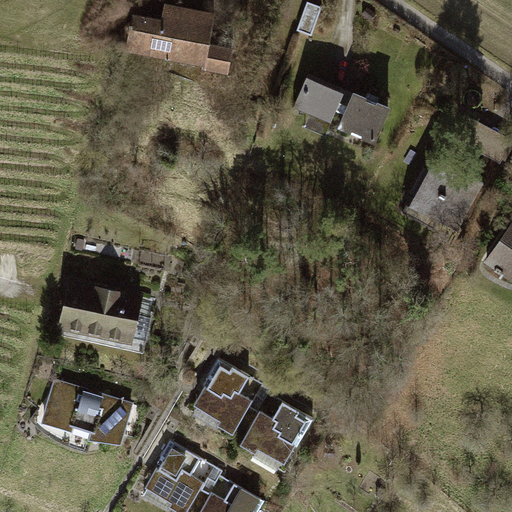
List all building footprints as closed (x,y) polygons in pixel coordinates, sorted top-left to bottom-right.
[(234,18),(141,0),(117,0),(106,60),(222,82),(234,18)] [(395,110),(296,61),(267,121),(365,170),(395,110)] [(473,176),(412,145),(381,204),(443,235),(473,176)] [(511,209),(504,206),(468,271),(511,295),(511,209)] [(179,310),(84,275),(65,328),(160,362),(179,310)] [(275,379),(231,363),(215,408),(259,423),(275,379)] [(154,406),(58,371),(40,422),(136,456),(154,406)] [(327,419),(288,404),(271,447),(310,462),(327,419)] [(220,463),(175,446),(156,493),(202,511),(220,463)] [(259,511),(271,485),(229,468),(211,511),(259,511)]
